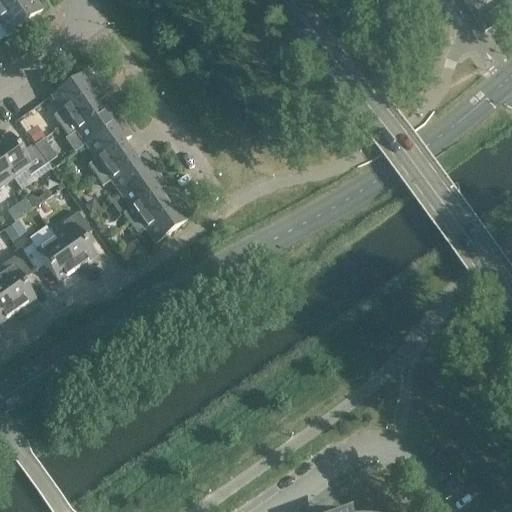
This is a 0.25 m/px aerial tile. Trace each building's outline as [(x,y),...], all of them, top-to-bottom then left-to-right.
[(26,0),(18,6),(13,0),(6,0),(0,4),(0,26),(5,34),(2,36),(4,39),(42,13),(32,0),(26,0)] [(511,8),(507,1),(498,8),(505,18),(511,12),(511,8)] [(485,15),(476,21),(484,32),(493,26),(485,15)] [(53,118),(60,129),(90,108),(83,99),(96,90),(85,74),(47,100),(49,104),(53,101),(61,112),(53,118)] [(96,117),(90,108),(60,129),(68,139),(76,134),(84,146),(85,148),(120,123),(109,108),(96,117)] [(131,139),(120,123),(85,148),(84,146),(77,151),(79,154),(86,149),(95,162),(87,167),(95,178),(124,157),(118,148),(131,139)] [(37,127),(27,134),(35,145),(45,138),(37,127)] [(8,136),(0,142),(0,163),(12,181),(30,169),(34,175),(44,168),(30,148),(21,155),(8,136)] [(45,141),(35,147),(42,157),(52,150),(45,141)] [(131,166),(124,157),(95,178),(102,188),(110,183),(119,195),(120,197),(154,172),(143,157),(131,166)] [(0,189),(12,181),(0,163),(0,189)] [(165,188),(154,172),(120,197),(119,195),(112,200),(114,203),(121,198),(130,211),(122,216),(129,227),(159,206),(153,197),(165,188)] [(92,201),(82,207),(89,217),(99,210),(92,201)] [(165,215),(159,206),(129,227),(137,237),(145,232),(152,243),(149,245),(152,249),(189,222),(178,206),(165,215)] [(71,228),(54,240),(76,272),(94,259),(82,241),(91,234),(77,214),(67,222),(71,228)] [(76,272),(54,240),(37,252),(32,246),(22,253),(36,273),(45,266),(58,284),(76,272)] [(11,270),(0,277),(0,291),(16,314),(34,301),(21,283),(30,277),(17,257),(6,264),(11,270)] [(0,325),(16,314),(0,291),(0,325)]
